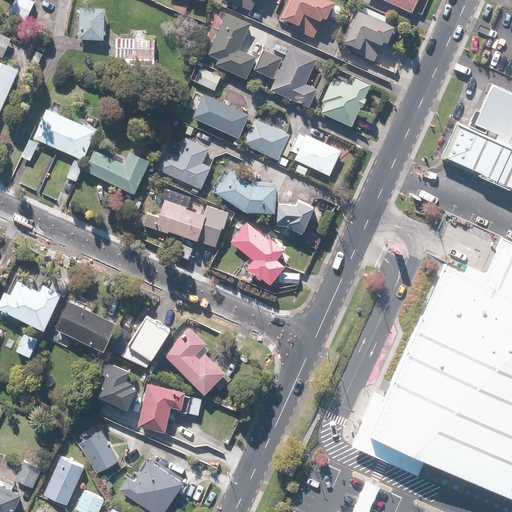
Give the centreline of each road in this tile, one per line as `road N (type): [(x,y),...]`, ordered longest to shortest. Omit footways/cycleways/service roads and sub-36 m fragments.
road 1 (tertiary): [(466,0),(310,346)]
road 2 (residential): [(0,204),(310,346)]
road 3 (tertiary): [(310,346),(234,511)]
